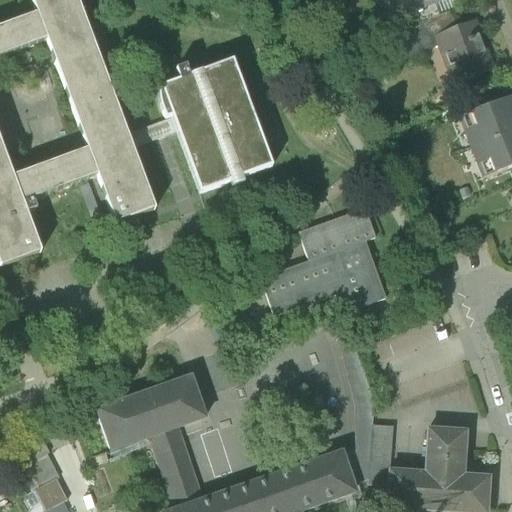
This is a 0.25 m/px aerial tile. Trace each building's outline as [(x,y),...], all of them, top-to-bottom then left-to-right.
[(30,0),(36,16),(46,43),(87,153),(96,179),(115,227),(155,213),(132,152),(127,138),(75,0),(30,0)] [(429,21),(425,10),(424,7),(422,8),(418,0),(412,0),(415,9),(407,12),(413,27),(429,21)] [(424,7),(425,10),(434,6),(450,0),(418,0),(422,8),(424,7)] [(438,17),(446,14),(455,11),(451,0),(450,0),(434,6),(438,17)] [(425,10),(429,21),(430,20),(438,17),(434,6),(425,10)] [(440,47),(455,85),(493,71),(476,26),(454,34),(446,14),(438,17),(430,20),(440,47)] [(0,30),(0,59),(46,43),(36,16),(0,30)] [(429,21),(413,27),(388,37),(397,60),(398,63),(440,47),(430,20),(429,21)] [(397,60),(388,37),(376,41),(385,65),(397,60)] [(170,120),(171,121),(176,135),(199,196),(230,185),(231,190),(243,186),(241,181),(272,169),(232,63),(189,79),(179,82),(159,90),(159,91),(158,91),(158,102),(159,109),(162,116),(165,122),(170,120)] [(175,72),(179,82),(189,79),(185,69),(175,72)] [(471,151),(483,181),(511,169),(511,102),(511,99),(459,120),(471,151)] [(171,121),(127,138),(132,152),(176,135),(171,121)] [(0,269),(40,255),(25,216),(22,206),(12,180),(0,147),(0,269)] [(96,179),(87,153),(12,180),(22,206),(32,202),(96,179)] [(22,206),(25,216),(35,212),(32,202),(22,206)] [(258,282),(272,321),(348,293),(355,313),(384,303),(364,245),(374,242),(364,213),(297,237),(307,265),(258,282)] [(359,463),(368,464),(373,404),(349,337),(334,343),(352,407),(354,456),(341,460),(346,476),(356,473),(353,465),(359,463)] [(111,454),(150,441),(149,438),(175,429),(175,431),(202,422),(189,382),(97,414),(111,454)] [(180,511),(201,505),(175,431),(175,429),(149,438),(150,441),(174,511),(180,511)] [(367,489),(387,490),(388,474),(389,474),(392,430),(372,429),(367,489)] [(18,443),(30,466),(46,457),(49,456),(37,433),(27,438),(18,443)] [(392,511),(486,511),(488,480),(462,478),(465,435),(426,433),(423,476),(389,474),(388,474),(387,490),(386,511),(392,511)] [(26,468),(38,491),(55,482),(58,480),(46,457),(30,466),(26,468)] [(340,457),(201,505),(180,511),(303,511),(353,495),(351,488),(367,483),(368,464),(359,463),(353,465),(356,473),(346,476),(341,460),(340,457)] [(38,491),(33,493),(42,511),(48,511),(63,505),(66,503),(55,482),(38,491)]
